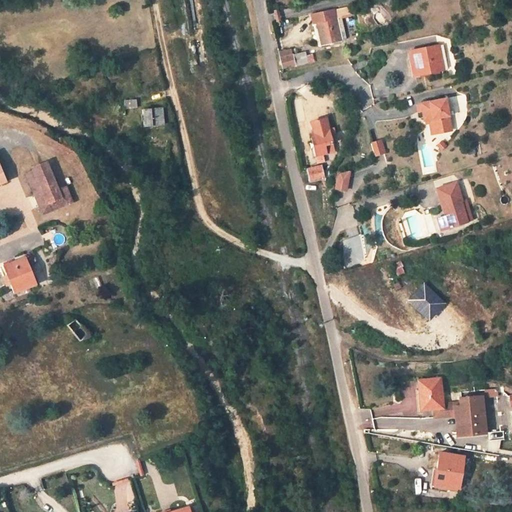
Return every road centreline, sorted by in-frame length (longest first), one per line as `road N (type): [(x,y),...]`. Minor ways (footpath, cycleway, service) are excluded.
road 1 (unclassified): [(368,511),(258,0)]
road 2 (track): [(155,0),(205,220),(284,260),(316,263)]
